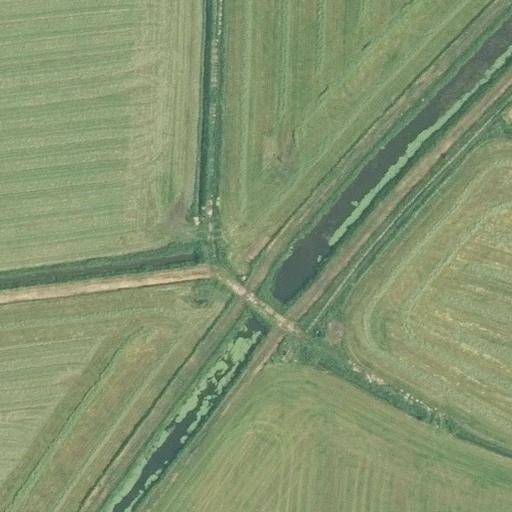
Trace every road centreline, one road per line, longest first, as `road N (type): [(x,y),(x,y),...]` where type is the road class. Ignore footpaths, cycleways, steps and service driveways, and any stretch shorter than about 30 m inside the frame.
road 1 (track): [(97,511),(294,227),(508,0)]
road 2 (track): [(446,423),(293,331),(217,270),(208,244),(218,0)]
